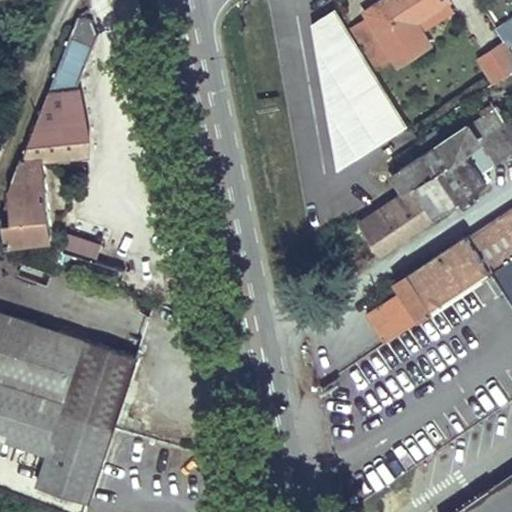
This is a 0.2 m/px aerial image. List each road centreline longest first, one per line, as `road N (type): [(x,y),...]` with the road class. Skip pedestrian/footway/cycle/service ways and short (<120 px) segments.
road 1 (primary): [(187,0),(292,511)]
road 2 (unknown): [(257,338),(511,185)]
road 3 (unknown): [(257,338),(0,279)]
road 4 (unknown): [(193,511),(173,490),(168,410),(193,360),(257,338)]
road 5 (unknown): [(68,0),(24,118)]
